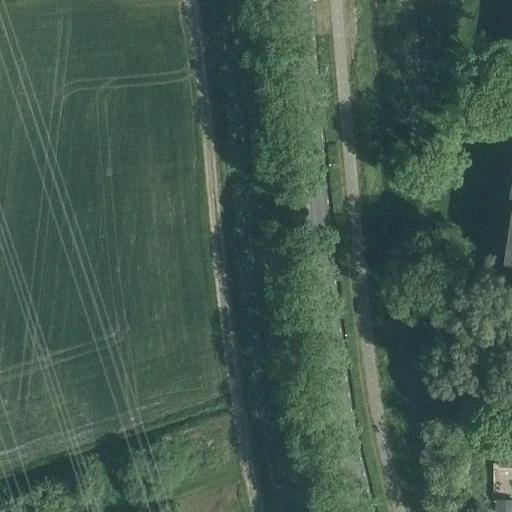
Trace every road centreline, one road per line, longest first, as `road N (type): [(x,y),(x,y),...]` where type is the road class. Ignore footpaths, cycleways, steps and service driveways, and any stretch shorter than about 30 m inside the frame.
road 1 (track): [(195,0),(228,336),(263,511)]
road 2 (unclassified): [(362,511),(322,265),(300,0)]
